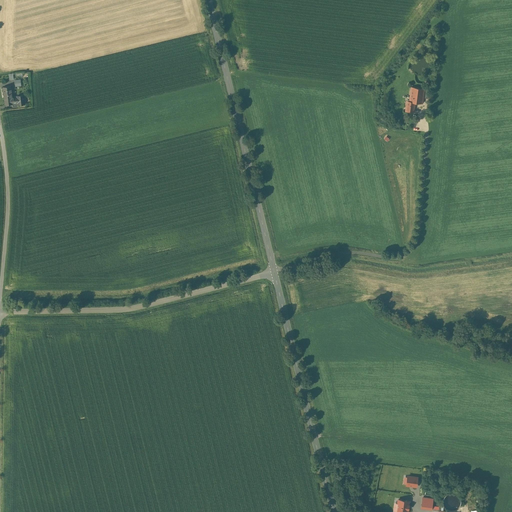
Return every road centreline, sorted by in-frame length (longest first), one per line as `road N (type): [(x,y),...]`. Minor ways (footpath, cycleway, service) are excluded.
road 1 (secondary): [(208,0),(273,271)]
road 2 (unclassified): [(273,271),(124,309),(0,310)]
road 3 (secondary): [(273,271),(333,511)]
road 4 (unclassified): [(0,298),(7,199),(0,130)]
